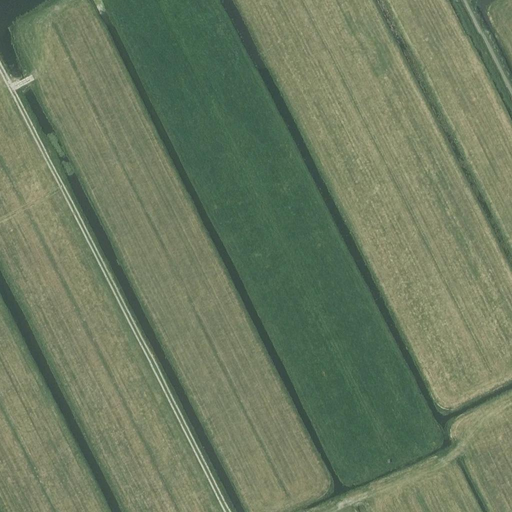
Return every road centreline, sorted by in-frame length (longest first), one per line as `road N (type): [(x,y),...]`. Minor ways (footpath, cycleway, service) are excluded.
road 1 (track): [(0,69),(226,511)]
road 2 (track): [(330,511),(449,458),(468,423),(511,402)]
